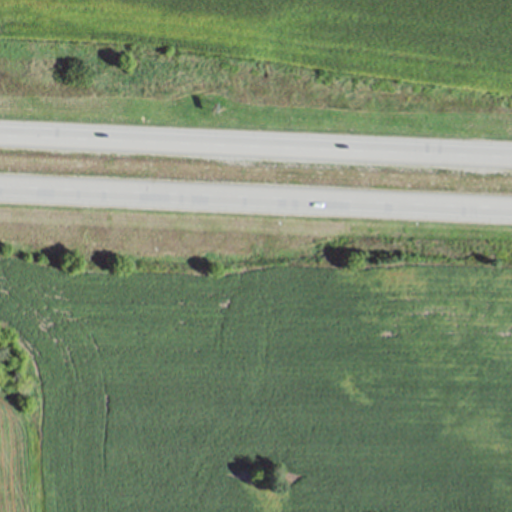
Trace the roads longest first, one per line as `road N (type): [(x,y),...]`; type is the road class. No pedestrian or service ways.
road 1 (motorway): [(0,188),(511,210)]
road 2 (motorway): [(511,159),(0,139)]
